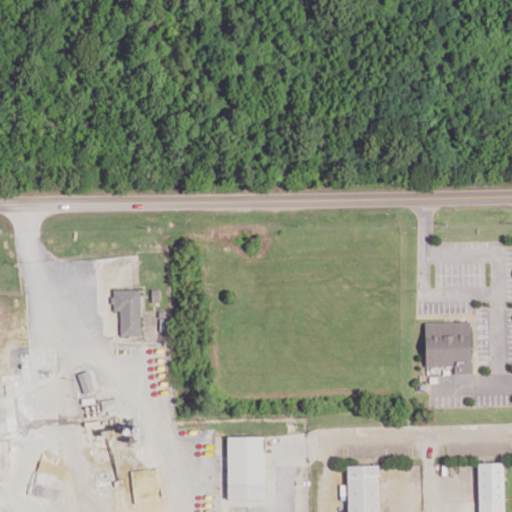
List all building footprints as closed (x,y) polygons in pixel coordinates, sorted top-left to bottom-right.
[(140,289),(112,289),(113,310),(120,310),(120,335),(140,334),(140,289)] [(454,373),(472,373),(470,320),(425,322),(426,366),(454,365),(454,373)] [(94,390),(88,370),(78,373),(84,393),(94,390)] [(101,399),(103,410),(119,409),(117,397),(101,399)] [(266,498),(265,435),(227,435),(228,498),(266,498)] [(478,511),(504,511),(503,462),(478,462),(478,511)] [(379,511),(379,464),(347,465),(348,511),(379,511)]
